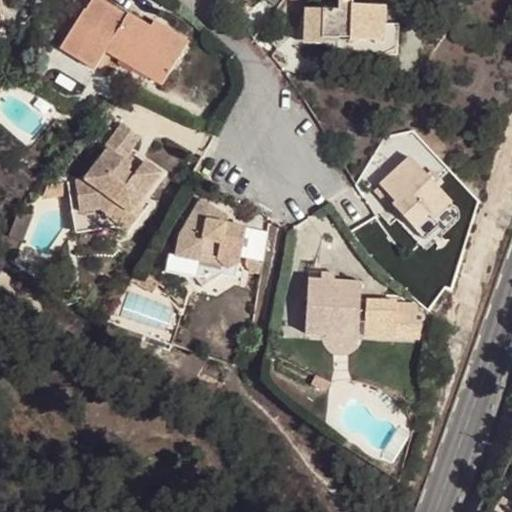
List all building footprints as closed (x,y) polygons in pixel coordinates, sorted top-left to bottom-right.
[(105,0),(92,0),(63,48),(96,69),(106,52),(161,86),(189,42),(174,33),(170,40),(151,28),(105,0)] [(339,0),(339,10),(305,8),(304,42),(322,43),(322,38),(385,41),(386,7),(353,6),(353,0),(339,0)] [(155,21),(151,28),(170,40),(174,33),(155,21)] [(85,180),(69,182),(71,193),(77,233),(114,228),(127,235),(147,205),(141,201),(160,175),(142,163),(135,173),(131,171),(133,168),(132,162),(128,158),(130,154),(140,141),(122,128),(105,152),(108,154),(86,185),(85,180)] [(142,163),(130,154),(128,158),(132,162),(133,168),(131,171),(135,173),(142,163)] [(409,159),(380,186),(395,203),(392,205),(414,228),(429,215),(433,220),(451,203),(435,185),(426,176),(409,159)] [(431,171),(426,176),(435,185),(440,180),(431,171)] [(71,193),(69,182),(54,185),(45,197),(71,193)] [(395,203),(380,186),(373,191),(389,208),(392,205),(395,203)] [(219,212),(200,201),(180,234),(176,257),(201,261),(202,255),(217,259),(228,269),(239,264),(246,227),(228,224),(217,222),(219,212)] [(229,217),(219,212),(217,222),(228,224),(229,217)] [(429,215),(414,228),(422,236),(436,223),(433,220),(429,215)] [(237,279),(239,264),(228,269),(217,259),(202,255),(201,261),(176,257),(174,266),(237,279)] [(129,280),(151,294),(158,282),(136,269),(129,280)] [(361,283),(308,281),(305,334),(326,336),(327,323),(360,325),(361,283)] [(397,302),(367,301),(365,337),(395,339),(395,324),(397,302)] [(360,325),(327,323),(326,336),(359,337),(360,325)] [(420,340),(420,325),(395,324),(395,339),(420,340)]
